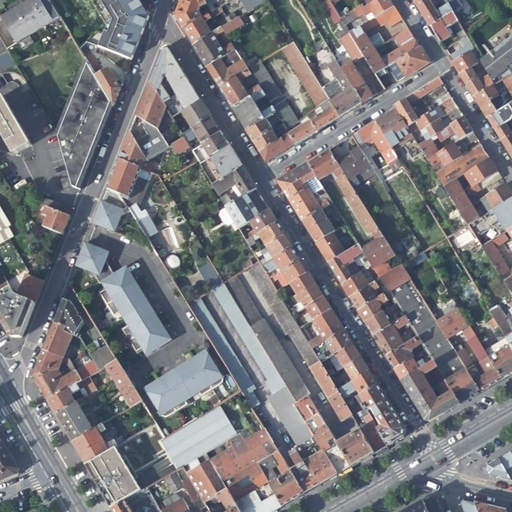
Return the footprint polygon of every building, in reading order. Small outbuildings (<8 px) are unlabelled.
[(49,0),(30,0),(0,18),(15,44),(60,18),(49,0)] [(92,0),(110,28),(101,48),(132,60),(141,39),(149,17),(138,0),(92,0)] [(207,5),(205,2),(203,0),(183,0),(176,19),(184,31),(203,19),(200,14),(200,10),(207,5)] [(218,10),(212,0),(209,0),(205,2),(207,5),(209,9),(212,13),(218,10)] [(267,0),(243,0),(251,12),(268,1),(267,0)] [(364,10),(381,0),(364,0),(352,7),(348,0),(347,0),(328,0),(330,2),(341,20),(362,6),(364,10)] [(371,13),(375,19),(394,7),(390,1),(389,0),(381,0),(364,10),(362,6),(341,20),(341,21),(346,28),(371,13)] [(448,5),(439,11),(436,13),(433,8),(432,6),(430,3),(433,1),(434,0),(416,0),(415,2),(422,13),(431,27),(453,13),(448,5)] [(456,0),(448,0),(451,9),(459,7),(456,0)] [(337,23),(338,22),(341,21),(341,20),(330,2),(324,5),(333,19),(334,18),(337,23)] [(389,28),(402,20),(399,15),(394,7),(375,19),(350,34),(364,57),(364,58),(375,51),(384,45),(379,35),(368,41),(363,33),(378,23),(380,27),(386,22),(389,28)] [(220,8),(218,10),(212,13),(203,19),(184,31),(188,38),(194,47),(212,35),(205,24),(223,13),(220,8)] [(449,29),(459,23),(453,13),(431,27),(437,38),(441,43),(453,36),(449,29)] [(240,19),(222,30),(226,36),(244,25),(240,19)] [(355,63),(364,57),(350,34),(346,28),(341,21),(338,22),(344,31),(338,35),(351,57),(354,62),(355,63)] [(230,43),(226,36),(222,30),(212,35),(194,47),(198,54),(207,68),(220,60),(226,56),(218,43),(224,40),(227,44),(230,43)] [(399,36),(403,44),(413,37),(408,30),(399,36)] [(403,44),(405,46),(415,40),(413,37),(403,44)] [(466,47),(449,57),(453,63),(461,76),(482,63),(481,62),(466,37),(462,40),(466,47)] [(511,66),(511,37),(481,62),(482,63),(484,67),(489,76),(495,85),(502,81),(511,75),(511,76),(511,66)] [(381,61),(375,51),(364,58),(370,67),(375,76),(396,62),(419,47),(415,40),(405,46),(381,61)] [(317,109),(320,107),(329,102),(321,90),(292,43),(280,51),(317,109)] [(84,57),(87,63),(115,106),(122,87),(125,79),(120,75),(116,78),(110,68),(105,70),(94,55),(90,56),(88,58),(87,55),(90,53),(85,45),(81,52),(84,57)] [(401,70),(406,78),(430,64),(419,47),(396,62),(401,70)] [(185,75),(169,50),(163,50),(155,72),(151,82),(166,107),(173,118),(181,113),(194,105),(201,101),(185,75)] [(226,56),(220,60),(207,68),(212,76),(219,88),(247,71),(242,62),(235,51),(226,56)] [(8,52),(0,56),(0,73),(16,65),(8,52)] [(87,63),(84,57),(56,129),(58,137),(87,63)] [(351,57),(338,65),(341,70),(354,62),(351,57)] [(115,106),(87,63),(58,137),(72,188),(81,190),(86,177),(98,147),(107,125),(115,106)] [(260,63),(248,70),(251,75),(259,87),(262,92),(269,104),(281,96),(260,63)] [(474,74),(484,67),(482,63),(461,76),(467,86),(475,98),(484,92),(479,82),(474,74)] [(363,82),(352,64),(341,70),(363,105),(373,98),(378,95),(373,87),(368,90),(363,82)] [(330,104),(339,119),(353,111),(363,105),(341,70),(338,65),(329,71),(336,81),(321,90),(329,102),(330,104)] [(241,81),(251,75),(248,70),(247,71),(219,88),(227,100),(233,110),(259,94),(262,92),(259,87),(249,93),(241,81)] [(502,81),(511,96),(511,76),(511,75),(502,81)] [(489,76),(484,79),(489,89),(493,87),(495,85),(489,76)] [(410,106),(443,85),(439,79),(395,106),(397,110),(398,110),(408,127),(409,127),(419,121),(416,115),(412,109),(410,106)] [(484,79),(479,82),(484,92),(489,89),(484,79)] [(159,125),(166,107),(151,82),(139,110),(136,118),(158,128),(159,130),(163,126),(159,125)] [(499,96),(493,87),(489,89),(484,92),(475,98),(482,109),(488,119),(498,113),(490,102),(499,96)] [(262,99),(259,94),(233,110),(239,120),(246,132),(272,117),(276,114),(286,130),(291,127),(298,123),(284,102),(262,114),(255,103),(262,99)] [(439,101),(442,107),(453,100),(449,94),(439,101)] [(0,132),(14,157),(30,148),(4,99),(0,100),(0,132)] [(438,109),(444,118),(458,109),(455,105),(453,100),(442,107),(438,109)] [(181,113),(192,130),(211,118),(206,109),(201,101),(194,105),(181,113)] [(323,114),(310,122),(317,132),(327,126),(339,119),(330,104),(329,102),(320,107),(323,114)] [(511,103),(504,109),(501,111),(498,113),(488,119),(494,129),(502,141),(511,135),(510,132),(506,125),(511,122),(511,120),(511,103)] [(460,113),(458,109),(444,118),(440,121),(421,133),(417,136),(414,137),(417,142),(420,140),(419,139),(423,137),(427,142),(429,140),(436,136),(446,130),(442,124),(447,121),(450,120),(452,123),(463,117),(460,113)] [(429,109),(420,115),(422,119),(432,113),(429,109)] [(397,110),(376,123),(383,135),(392,149),(401,143),(402,145),(410,158),(422,150),(420,146),(417,142),(414,137),(414,138),(407,128),(408,127),(398,110),(397,110)] [(417,127),(421,133),(440,121),(434,111),(432,113),(422,119),(419,121),(409,127),(411,130),(417,127)] [(274,121),(272,117),(246,132),(252,141),(260,154),(279,142),(277,139),(269,124),(274,121)] [(170,148),(159,130),(158,128),(136,118),(130,132),(148,161),(170,148)] [(193,151),(221,134),(215,124),(211,118),(192,130),(183,135),(185,138),(191,148),(193,151)] [(451,137),(456,145),(474,134),(468,124),(464,118),(451,126),(446,130),(436,136),(440,144),(451,137)] [(451,126),(447,121),(442,124),(446,130),(451,126)] [(294,132),(291,127),(286,130),(287,133),(289,136),(295,146),(306,139),(317,132),(310,122),(294,132)] [(389,165),(399,160),(393,151),(392,149),(383,135),(376,123),(368,127),(359,133),(368,147),(375,143),(383,156),(389,165)] [(151,164),(148,161),(130,132),(124,149),(119,161),(148,172),(151,164)] [(204,148),(211,159),(229,147),(225,139),(221,134),(193,151),(200,161),(199,162),(201,165),(207,161),(202,154),(199,156),(198,153),(204,148)] [(441,162),(445,168),(463,156),(458,149),(464,145),(465,148),(478,141),(474,134),(456,145),(439,156),(429,161),(432,166),(441,162)] [(511,135),(502,141),(508,151),(511,157),(511,135)] [(284,139),(279,142),(260,154),(266,164),(283,153),(295,146),(289,136),(284,139)] [(179,155),(191,148),(185,138),(173,146),(179,155)] [(439,156),(429,140),(427,142),(420,146),(422,150),(429,161),(439,156)] [(401,143),(392,149),(393,151),(402,145),(401,143)] [(469,173),(490,160),(485,152),(480,145),(463,156),(445,168),(439,172),(437,173),(436,174),(445,189),(457,181),(469,173)] [(214,186),(243,168),(236,157),(229,147),(211,159),(207,161),(201,165),(214,186)] [(350,155),(343,159),(355,177),(359,184),(375,174),(360,149),(350,155)] [(381,266),(396,257),(394,254),(353,188),(349,181),(337,163),(330,151),(317,158),(308,164),(320,182),(332,174),(370,234),(374,235),(377,241),(363,250),(374,267),(376,270),(382,280),(388,276),(381,266)] [(343,159),(337,163),(349,181),(353,188),(359,184),(355,177),(343,159)] [(401,163),(399,160),(389,165),(391,168),(394,168),(401,163)] [(490,160),(469,173),(474,181),(477,187),(498,174),(494,166),(490,160)] [(145,185),(150,173),(148,172),(119,161),(112,179),(108,190),(119,195),(146,238),(153,234),(139,210),(149,186),(145,185)] [(313,180),(320,192),(324,189),(320,182),(308,164),(294,172),(278,182),(286,194),(296,211),(315,199),(320,196),(317,193),(313,196),(306,185),(313,180)] [(232,188),(239,200),(246,196),(256,190),(249,179),(243,168),(214,186),(219,195),(232,188)] [(493,186),(502,180),(498,174),(477,187),(476,188),(465,194),(453,202),(461,214),(472,208),(473,207),(470,203),(468,199),(491,184),(493,186)] [(72,188),(70,179),(61,182),(63,191),(72,188)] [(317,193),(320,192),(313,180),(306,185),(313,196),(317,193)] [(457,181),(445,189),(453,202),(465,194),(457,181)] [(489,203),(494,211),(511,199),(511,195),(510,192),(506,186),(481,202),(484,206),(489,203)] [(320,207),(315,199),(296,211),(299,216),(304,223),(323,211),(329,207),(334,204),(327,194),(323,197),(326,201),(320,205),(320,207)] [(223,196),(220,198),(226,207),(232,204),(228,196),(225,198),(223,196)] [(251,204),(246,196),(239,200),(232,204),(226,207),(226,208),(238,229),(239,229),(259,216),(255,210),(251,212),(248,206),(251,204)] [(72,214),(73,209),(39,197),(37,204),(47,209),(70,217),(72,214)] [(114,232),(124,209),(100,199),(91,222),(114,232)] [(511,199),(494,211),(507,233),(511,229),(511,199)] [(329,207),(342,228),(347,225),(346,224),(334,204),(329,207)] [(0,244),(10,238),(14,236),(8,226),(10,224),(0,208),(0,244)] [(474,212),(472,208),(461,214),(468,226),(469,226),(475,222),(484,216),(483,214),(480,216),(477,210),(474,212)] [(44,227),(63,235),(67,225),(70,217),(47,209),(45,216),(48,217),(44,227)] [(253,227),(258,235),(277,224),(273,217),(269,210),(259,216),(239,229),(247,242),(252,239),(247,230),(253,227)] [(336,232),(323,211),(304,223),(310,234),(317,244),(334,233),(336,232)] [(478,227),(475,222),(469,226),(468,226),(469,227),(471,230),(478,227)] [(261,238),(267,246),(285,236),(280,228),(277,224),(258,235),(252,239),(247,242),(254,254),(260,251),(263,248),(262,245),(258,248),(255,243),(261,238)] [(336,232),(350,253),(360,246),(353,235),(347,225),(342,228),(336,232)] [(504,235),(502,236),(482,248),(504,283),(511,278),(511,229),(507,233),(511,239),(511,270),(510,272),(495,249),(508,240),(504,235)] [(474,235),(482,248),(502,236),(499,231),(485,239),(480,232),(474,235)] [(323,254),(330,265),(348,255),(334,233),(317,244),(323,254)] [(270,252),(275,259),(293,249),(288,241),(285,236),(267,246),(263,248),(260,251),(263,256),(270,252)] [(109,252),(84,242),(75,265),(93,272),(100,275),(105,262),(109,252)] [(365,267),(368,271),(371,269),(374,267),(363,250),(360,246),(350,253),(348,255),(330,265),(336,276),(343,286),(358,277),(356,274),(353,277),(347,268),(356,263),(355,260),(363,256),(364,258),(363,260),(366,265),(365,267)] [(277,264),(283,273),(301,262),(297,255),(293,249),(275,259),(265,265),(261,267),(269,280),(274,277),(269,269),(277,264)] [(400,250),(394,254),(396,257),(401,266),(407,262),(400,250)] [(181,263),(175,253),(166,259),(172,269),(181,263)] [(427,257),(424,253),(414,260),(416,263),(427,257)] [(247,270),(253,267),(250,261),(241,266),(244,272),(247,270)] [(172,340),(126,265),(112,273),(105,262),(100,275),(93,272),(100,283),(101,282),(106,289),(101,293),(114,314),(119,311),(128,326),(123,329),(136,351),(141,348),(146,356),(172,340)] [(285,277),(290,285),(308,274),(305,268),(301,262),(283,273),(274,277),(269,280),(277,293),(284,289),(279,280),(285,277)] [(343,441),(337,445),(351,468),(358,464),(363,461),(375,454),(361,432),(352,417),(342,401),(337,392),(328,378),(326,375),(311,352),(299,330),(277,293),(269,280),(261,267),(260,264),(259,263),(253,267),(247,270),(286,335),(288,334),(342,424),(350,437),(343,441)] [(445,380),(461,405),(473,398),(481,394),(460,360),(455,352),(447,340),(437,323),(402,267),(388,276),(382,280),(385,285),(389,292),(393,298),(396,302),(398,305),(406,318),(411,326),(419,339),(423,345),(434,363),(437,367),(445,380)] [(370,273),(373,271),(371,269),(368,271),(358,277),(343,286),(347,293),(351,299),(374,285),(369,277),(372,275),(370,273)] [(28,274),(18,297),(36,304),(40,294),(45,282),(28,274)] [(290,285),(297,298),(316,286),(311,278),(308,274),(290,285)] [(0,296),(12,289),(5,278),(0,280),(0,296)] [(261,320),(234,278),(224,284),(233,298),(297,405),(309,399),(311,398),(276,339),(263,319),(261,320)] [(380,288),(385,285),(382,280),(379,282),(377,283),(380,288)] [(373,292),(380,288),(377,283),(374,285),(351,299),(354,304),(358,311),(377,299),(373,292)] [(294,469),(290,472),(305,495),(307,493),(311,491),(317,488),(330,480),(337,476),(315,439),(306,424),(295,407),(297,405),(233,298),(224,284),(212,291),(267,381),(264,383),(272,395),(270,396),(271,403),(298,448),(288,453),(297,467),(294,469)] [(297,314),(308,308),(324,298),(318,289),(316,286),(297,298),(295,298),(299,305),(293,308),(297,314)] [(16,297),(12,289),(0,296),(0,316),(0,317),(13,339),(22,338),(36,304),(18,297),(16,297)] [(381,306),(393,298),(389,292),(377,299),(358,311),(362,317),(367,324),(383,314),(380,310),(381,306)] [(308,308),(315,320),(331,310),(327,303),(324,298),(308,308)] [(255,390),(199,299),(188,306),(211,344),(226,368),(252,410),(260,405),(252,392),(255,390)] [(68,302),(63,300),(60,309),(54,323),(73,337),(81,342),(86,351),(89,349),(87,339),(85,337),(81,337),(77,335),(83,323),(68,302)] [(396,313),(401,321),(406,318),(398,305),(394,307),(383,314),(367,324),(369,329),(375,338),(393,326),(388,318),(396,313)] [(312,322),(326,343),(344,332),(336,318),(331,310),(315,320),(312,322)] [(459,310),(437,323),(447,340),(467,328),(468,331),(471,329),(459,310)] [(492,314),(494,318),(499,326),(507,340),(511,348),(511,330),(507,322),(506,322),(498,310),(492,314)] [(408,328),(411,326),(406,318),(401,321),(393,326),(375,338),(379,344),(388,358),(406,347),(396,332),(407,326),(408,328)] [(494,330),(499,326),(494,318),(489,321),(494,330)] [(64,358),(73,337),(54,323),(52,329),(48,339),(43,352),(63,361),(64,358)] [(304,327),(299,330),(311,352),(317,348),(323,345),(319,338),(312,341),(304,327)] [(328,347),(333,356),(352,344),(348,337),(344,332),(326,343),(323,345),(317,348),(319,352),(328,347)] [(470,342),(475,349),(481,345),(477,338),(470,342)] [(413,351),(423,345),(419,339),(406,347),(388,358),(391,364),(395,370),(412,360),(414,358),(412,355),(410,354),(410,351),(413,351)] [(511,348),(507,340),(485,351),(503,381),(511,375),(511,348)] [(199,352),(135,392),(142,403),(144,405),(148,414),(150,416),(226,368),(211,344),(199,352)] [(337,373),(344,368),(361,358),(356,350),(352,344),(333,356),(329,359),(337,373)] [(467,356),(460,360),(481,394),(487,390),(500,383),(503,381),(485,351),(481,345),(475,349),(472,350),(481,365),(480,365),(486,375),(481,378),(467,356)] [(91,358),(94,363),(99,373),(107,368),(117,362),(108,347),(91,358)] [(58,372),(61,364),(63,361),(43,352),(41,356),(37,367),(35,372),(34,374),(34,377),(42,392),(48,401),(81,383),(76,373),(70,364),(66,366),(71,375),(62,380),(58,372)] [(344,368),(353,382),(369,372),(364,363),(361,358),(344,368)] [(420,371),(412,360),(395,370),(398,375),(402,382),(420,371)] [(135,392),(130,383),(117,362),(107,368),(132,409),(142,403),(135,392)] [(94,363),(76,373),(81,383),(89,378),(99,373),(94,363)] [(423,376),(431,371),(437,367),(434,363),(420,371),(402,382),(427,422),(432,422),(448,413),(461,405),(445,380),(440,384),(438,382),(435,384),(444,398),(439,401),(423,376)] [(431,371),(438,382),(440,384),(445,380),(437,367),(431,371)] [(357,391),(361,397),(379,386),(373,377),(369,372),(353,382),(345,387),(337,392),(342,401),(357,391)] [(84,389),(89,397),(97,392),(89,378),(81,383),(48,401),(50,406),(56,416),(76,404),(71,397),(84,389)] [(364,411),(365,410),(386,398),(381,391),(379,386),(361,397),(357,400),(364,411)] [(98,392),(97,392),(89,397),(76,404),(56,416),(59,420),(64,430),(85,418),(80,410),(101,397),(98,392)] [(382,427),(378,430),(388,447),(398,441),(404,437),(406,430),(386,398),(365,410),(368,414),(372,411),(382,427)] [(318,436),(315,439),(337,476),(345,472),(351,468),(337,445),(309,399),(297,405),(295,407),(306,424),(313,419),(316,425),(315,426),(318,432),(320,431),(318,436)] [(177,472),(237,436),(219,407),(161,444),(177,472)] [(364,430),(361,432),(375,454),(383,449),(388,447),(378,430),(368,414),(365,410),(364,411),(362,411),(366,419),(359,423),(364,430)] [(90,426),(85,418),(64,430),(67,435),(72,444),(98,429),(95,423),(90,426)] [(116,419),(98,429),(72,444),(78,454),(85,467),(123,445),(120,441),(107,448),(100,437),(113,428),(113,427),(119,424),(116,419)] [(337,431),(343,441),(350,437),(342,424),(337,431)] [(138,483),(105,501),(111,511),(124,503),(147,489),(163,480),(173,474),(175,473),(177,472),(161,444),(153,430),(157,428),(156,426),(123,445),(85,467),(91,477),(124,458),(138,483)] [(240,434),(237,436),(177,472),(175,473),(198,511),(210,511),(206,504),(218,497),(227,491),(223,484),(257,464),(270,457),(278,452),(265,430),(245,442),(240,434)] [(0,481),(3,480),(15,475),(17,469),(7,452),(2,443),(0,443),(0,481)] [(283,477),(269,485),(283,508),(295,501),(305,495),(290,472),(278,452),(270,457),(283,477)] [(511,482),(511,456),(510,454),(504,457),(498,461),(510,482),(511,482)] [(98,489),(105,501),(138,483),(124,458),(91,477),(98,489)] [(510,482),(498,461),(492,464),(486,468),(488,477),(510,482)] [(236,505),(239,511),(274,511),(283,508),(269,485),(257,464),(223,484),(227,491),(236,505)] [(182,488),(173,474),(163,480),(171,494),(182,488)] [(159,511),(156,506),(147,489),(124,503),(129,511),(159,511)] [(239,511),(236,505),(227,491),(218,497),(221,502),(224,502),(229,511),(239,511)] [(188,511),(178,494),(156,506),(159,511),(188,511)] [(425,511),(440,511),(435,500),(430,499),(428,501),(422,504),(425,511)] [(477,511),(475,504),(463,501),(460,505),(462,511),(477,511)] [(129,511),(124,503),(111,511),(129,511)]
